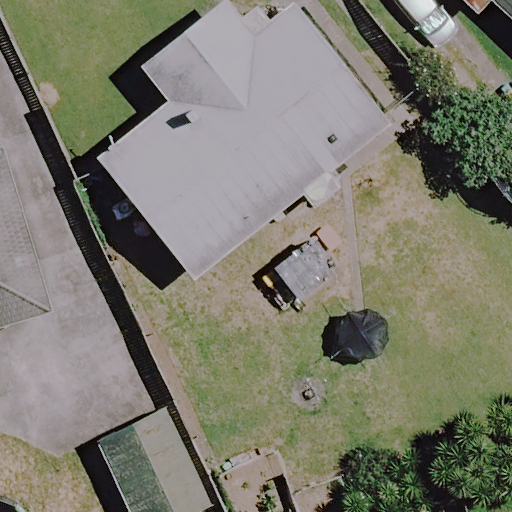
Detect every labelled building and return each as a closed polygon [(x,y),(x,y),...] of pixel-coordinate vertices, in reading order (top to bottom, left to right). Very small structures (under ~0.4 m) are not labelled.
[(339,190),(325,173),(383,122),(274,0),(268,0),(228,35),(203,8),(131,71),(156,99),(73,173),(183,298),(282,211),(297,227),(339,190)] [(511,0),(422,0),(457,35),(483,9),(511,38),(511,0)] [(511,136),(478,168),(511,205),(511,136)] [(0,330),(34,320),(0,215),(0,330)] [(190,511),(150,419),(87,446),(116,511),(190,511)]
